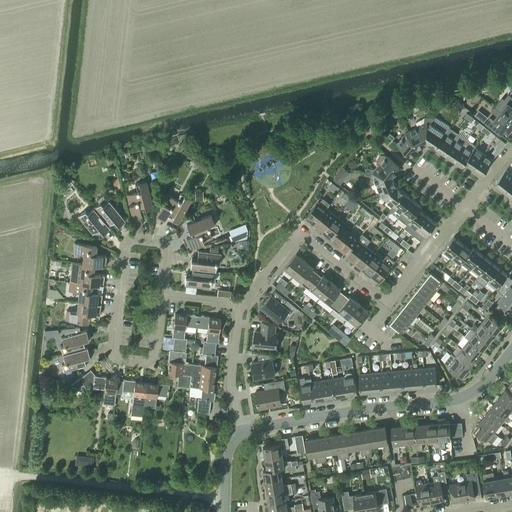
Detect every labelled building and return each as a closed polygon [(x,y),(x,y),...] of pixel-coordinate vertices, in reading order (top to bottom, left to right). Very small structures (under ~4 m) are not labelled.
[(501,98),(495,106),(511,120),(511,97),(508,94),(503,100),(501,98)] [(462,107),(459,105),(456,103),(453,107),(459,111),(462,107)] [(490,117),(485,123),(496,131),(498,134),(500,134),(504,129),(508,133),(509,132),(511,131),(511,130),(511,120),(495,106),(493,108),(491,111),(497,116),(493,120),(490,117)] [(418,126),(409,131),(418,146),(427,141),(427,142),(428,117),(424,117),(424,118),(416,122),(418,126)] [(428,117),(427,142),(436,147),(449,128),(450,126),(436,117),(428,117)] [(449,128),(436,147),(436,148),(445,154),(458,134),(449,128)] [(406,133),(397,143),(410,154),(410,155),(417,147),(418,146),(409,131),(406,133)] [(458,134),(445,154),(454,159),(467,140),(458,134)] [(496,155),(506,143),(501,139),(492,152),(496,155)] [(467,140),(454,159),(463,166),(465,162),(472,150),(475,147),(476,145),(467,140)] [(472,150),(465,162),(474,168),(484,153),(483,153),(475,147),(472,150)] [(484,153),(474,168),(483,174),(493,159),(484,153)] [(399,167),(385,156),(384,155),(381,156),(378,158),(377,161),(376,164),(378,165),(375,169),(366,168),(365,171),(392,176),(399,167)] [(347,162),(351,169),(358,166),(355,159),(347,162)] [(343,167),(333,179),(341,185),(351,173),(343,167)] [(511,179),(511,174),(506,169),(495,183),(504,190),(511,179)] [(396,185),(392,176),(365,171),(365,175),(373,176),(380,192),(396,185)] [(120,187),(118,178),(112,180),(114,189),(120,187)] [(139,210),(152,206),(146,181),(135,184),(137,191),(126,194),(132,217),(141,215),(139,210)] [(396,185),(380,192),(381,197),(394,206),(405,192),(396,185)] [(413,199),(405,192),(394,206),(390,211),(398,218),(402,213),(413,199)] [(166,215),(178,221),(190,198),(180,193),(177,199),(167,194),(156,215),(164,220),(166,215)] [(124,219),(108,200),(103,194),(96,200),(99,203),(93,208),(108,226),(114,220),(118,225),(124,219)] [(306,215),(306,216),(315,223),(327,207),(330,203),(323,198),(320,201),(318,200),(306,216),(306,215)] [(407,225),(419,209),(422,206),(413,199),(402,213),(398,218),(407,225)] [(327,207),(315,223),(323,230),(335,214),(327,207)] [(109,228),(108,226),(93,208),(87,213),(85,210),(77,216),(92,234),(99,228),(103,233),(109,228)] [(427,216),(419,209),(407,225),(404,228),(412,234),(427,216)] [(207,228),(215,225),(210,214),(186,224),(191,236),(186,238),(189,247),(211,238),(207,228)] [(335,214),(323,230),(331,236),(331,237),(341,225),(344,222),(344,221),(335,214)] [(379,220),(375,216),(371,222),(375,225),(379,220)] [(436,223),(427,216),(412,234),(421,241),(425,236),(425,237),(436,223)] [(233,242),(246,239),(247,229),(245,224),(228,230),(233,242)] [(330,238),(329,238),(338,245),(349,231),(341,225),(331,237),(331,236),(330,238)] [(349,231),(338,245),(347,252),(358,238),(349,231)] [(345,253),(354,261),(366,245),(370,240),(362,233),(358,238),(347,252),(345,253)] [(462,244),(454,237),(442,251),(451,257),(462,244)] [(74,243),(73,252),(83,254),(82,263),(94,265),(105,266),(106,256),(95,254),(96,245),(74,243)] [(471,250),(470,250),(462,244),(451,257),(460,265),(462,261),(471,250)] [(366,245),(354,261),(362,267),(375,252),(366,245)] [(470,268),(482,254),(473,247),(470,250),(471,250),(462,261),(470,268)] [(191,259),(190,267),(192,268),(192,267),(215,270),(216,263),(219,263),(221,253),(217,253),(217,249),(209,248),(209,252),(198,251),(196,260),(191,259)] [(375,252),(362,267),(371,274),(383,258),(375,252)] [(305,260),(296,253),(284,269),(285,270),(284,271),(291,276),(291,275),(292,276),(305,260)] [(383,258),(371,274),(380,281),(392,265),(395,261),(386,254),(383,258)] [(479,275),(490,261),(482,254),(470,268),(479,275)] [(317,272),(313,269),(314,268),(305,260),(292,276),(293,277),(299,283),(300,282),(306,287),(317,272)] [(487,281),(498,267),(490,261),(479,275),(487,281)] [(71,271),(69,281),(80,282),(98,285),(103,285),(104,275),(93,273),(94,265),(82,263),(72,262),(71,271)] [(185,275),(184,284),(185,284),(209,286),(210,279),(214,279),(215,270),(192,267),(192,268),(191,276),(185,275)] [(487,281),(496,288),(507,274),(498,267),(487,281)] [(424,280),(436,290),(443,281),(431,271),(424,280)] [(319,298),(332,282),(323,274),(322,276),(317,272),(306,287),(312,292),(311,292),(318,297),(319,298)] [(511,284),(511,278),(509,276),(497,290),(503,295),(498,301),(511,312),(511,286),(511,285),(511,284)] [(430,298),(436,290),(424,280),(417,288),(430,298)] [(69,281),(68,291),(79,292),(77,302),(101,304),(102,294),(97,293),(98,285),(80,282),(69,281)] [(281,290),(285,286),(279,281),(275,286),(281,290)] [(341,289),(332,282),(319,298),(320,298),(320,299),(326,304),(327,304),(333,308),(344,294),(340,290),(341,289)] [(285,286),(281,290),(286,295),(290,291),(285,286)] [(423,307),(430,298),(417,288),(411,297),(423,307)] [(296,308),(287,300),(283,305),(271,294),(261,307),(279,322),(285,315),(288,317),(296,308)] [(349,297),(344,294),(333,308),(339,313),(338,314),(345,319),(345,318),(346,319),(359,303),(350,296),(349,297)] [(416,315),(423,307),(411,297),(404,305),(416,315)] [(66,310),(65,320),(87,322),(88,313),(99,315),(101,304),(77,302),(76,311),(66,310)] [(490,306),(486,302),(482,307),(486,311),(490,306)] [(359,303),(346,319),(347,320),(347,321),(353,326),(354,325),(355,326),(367,311),(368,311),(359,303)] [(307,313),(311,308),(305,304),(302,308),(307,313)] [(410,324),(416,315),(404,305),(397,314),(410,324)] [(311,308),(307,313),(313,317),(317,313),(311,308)] [(173,328),(172,337),(174,337),(173,343),(185,345),(186,338),(184,338),(185,325),(196,326),(198,315),(196,315),(194,313),(192,313),(191,314),(186,314),(186,315),(175,313),(173,328)] [(496,333),(503,324),(489,313),(482,322),(496,333)] [(198,315),(196,326),(207,327),(206,340),(203,340),(203,347),(215,348),(216,342),(218,342),(221,319),(209,317),(209,316),(204,316),(203,314),(201,314),(199,315),(198,315)] [(403,332),(410,324),(397,314),(390,322),(403,332)] [(307,316),(303,321),(307,324),(311,320),(307,316)] [(276,325),(269,322),(262,321),(261,331),(255,331),(254,347),(276,349),(277,333),(275,333),(276,325)] [(489,341),(496,333),(482,322),(478,327),(474,324),(471,327),(489,341)] [(334,335),(337,331),(332,326),(328,330),(334,335)] [(88,338),(86,330),(80,332),(78,327),(62,328),(64,336),(61,337),(63,344),(60,345),(62,354),(84,348),(82,340),(88,338)] [(483,350),(489,341),(471,327),(465,336),(469,339),(483,350)] [(58,329),(44,331),(47,338),(59,335),(58,329)] [(337,331),(334,335),(339,340),(343,335),(337,331)] [(476,358),(483,350),(469,339),(462,347),(476,358)] [(169,361),(167,372),(178,374),(178,373),(191,375),(192,363),(184,362),(185,345),(173,343),(172,349),(169,349),(168,361),(169,361)] [(192,363),(191,375),(214,377),(215,366),(216,366),(218,355),(214,354),(215,348),(203,347),(200,346),(199,352),(202,352),(202,353),(205,354),(204,364),(192,363)] [(83,357),(89,355),(87,347),(84,348),(62,354),(57,355),(59,363),(61,362),(63,372),(86,365),(83,357)] [(469,367),(476,358),(462,347),(455,356),(469,367)] [(259,361),(251,363),(254,378),(275,375),(271,354),(264,353),(257,352),(259,361)] [(455,356),(451,353),(444,361),(449,370),(454,375),(457,371),(462,376),(469,367),(455,356)] [(351,357),(341,359),(341,365),(352,363),(351,357)] [(424,368),(425,385),(436,384),(435,367),(424,368)] [(415,386),(425,385),(424,368),(413,369),(415,386)] [(90,369),(72,384),(76,389),(82,384),(85,388),(93,389),(93,387),(104,388),(103,392),(104,392),(102,403),(114,404),(116,393),(117,380),(117,379),(106,378),(106,377),(95,375),(90,369)] [(404,387),(415,386),(413,369),(402,370),(404,387)] [(393,388),(404,387),(402,370),(391,371),(393,388)] [(382,389),(393,388),(391,371),(381,372),(382,389)] [(344,376),(343,376),(346,394),(357,392),(354,375),(353,375),(353,374),(352,373),(349,372),(347,373),(346,374),(345,375),(344,376)] [(372,390),(382,389),(381,372),(370,373),(372,390)] [(178,374),(176,386),(183,387),(190,387),(190,386),(191,375),(178,373),(178,374)] [(360,391),(372,390),(370,373),(359,374),(360,391)] [(190,387),(189,395),(201,396),(200,399),(198,398),(196,411),(209,412),(210,400),(212,400),(214,388),(213,388),(214,377),(191,375),(190,386),(190,387)] [(343,376),(333,378),(336,396),(346,394),(343,376)] [(300,378),(299,378),(300,384),(303,401),(314,399),(311,382),(311,378),(305,379),(304,377),(300,378)] [(333,378),(322,380),(325,397),(336,396),(333,378)] [(59,386),(63,390),(71,384),(67,380),(63,379),(60,382),(59,386)] [(117,380),(116,393),(122,393),(122,395),(123,397),(125,397),(127,398),(129,398),(131,398),(132,397),(133,395),(132,404),(131,414),(142,415),(143,406),(146,383),(135,381),(135,380),(123,379),(123,380),(117,380)] [(279,392),(285,391),(283,379),(270,382),(271,389),(256,391),(259,408),(282,404),(279,392)] [(311,382),(314,399),(325,397),(322,380),(311,382)] [(146,383),(143,406),(155,407),(156,394),(168,396),(169,384),(157,383),(157,384),(146,383)] [(511,393),(506,388),(499,396),(511,406),(511,393)] [(499,396),(493,404),(507,416),(511,412),(511,406),(499,396)] [(493,404),(487,412),(501,423),(504,419),(507,422),(510,418),(507,416),(493,404)] [(480,420),(495,431),(501,424),(501,423),(487,412),(480,420)] [(450,423),(450,421),(443,422),(442,420),(439,420),(438,422),(438,429),(440,447),(445,447),(444,439),(451,438),(451,436),(450,423)] [(480,420),(474,429),(488,440),(492,443),(499,435),(495,432),(495,431),(480,420)] [(434,440),(435,448),(437,447),(440,447),(438,429),(438,422),(426,423),(428,440),(434,440)] [(422,441),(428,440),(426,423),(415,424),(417,449),(422,449),(422,441)] [(412,450),(417,449),(415,424),(403,425),(405,442),(411,442),(412,450)] [(390,450),(388,443),(385,425),(374,427),(377,445),(383,444),(384,451),(390,450)] [(399,443),(405,442),(403,425),(392,426),(394,451),(399,451),(399,443)] [(363,429),(367,454),(372,453),(371,446),(377,445),(374,427),(363,429)] [(362,455),(367,454),(363,429),(351,431),(354,448),(360,447),(362,455)] [(348,450),(354,448),(351,431),(340,433),(344,458),(349,457),(348,450)] [(339,459),(344,458),(340,433),(329,435),(332,452),(338,451),(339,459)] [(325,453),(332,452),(329,435),(318,437),(322,462),(327,461),(325,453)] [(263,446),(262,447),(263,452),(264,452),(265,458),(283,455),(282,448),(289,447),(287,437),(275,439),(276,444),(263,446)] [(317,462),(322,462),(318,437),(306,439),(309,456),(316,455),(317,462)] [(283,455),(265,458),(267,469),(296,464),(296,465),(298,464),(297,460),(291,461),(291,460),(284,461),(283,455)] [(75,457),(75,466),(91,467),(91,458),(75,457)] [(267,469),(263,469),(265,481),(283,478),(282,472),(296,469),(296,465),(296,464),(267,469)] [(370,470),(361,471),(362,480),(371,478),(370,470)] [(428,482),(432,502),(444,500),(442,491),(445,491),(444,487),(447,487),(445,470),(438,471),(439,475),(433,476),(434,481),(428,482)] [(511,473),(509,474),(508,470),(503,471),(504,475),(503,475),(507,493),(511,491),(511,473)] [(481,493),(477,471),(466,473),(467,480),(450,483),(453,502),(475,498),(474,494),(481,493)] [(494,476),(493,471),(483,473),(486,496),(497,495),(494,476)] [(497,495),(507,493),(503,475),(494,476),(497,495)] [(283,478),(265,481),(267,492),(296,487),(295,482),(284,484),(283,478)] [(432,502),(428,482),(423,483),(421,479),(416,480),(420,504),(432,502)] [(296,487),(267,492),(269,504),(287,501),(285,494),(297,492),(296,487)] [(364,492),(367,511),(372,511),(379,511),(378,503),(389,501),(386,488),(379,489),(380,490),(376,491),(375,490),(364,492)] [(313,508),(319,507),(320,511),(336,511),(333,496),(321,498),(319,490),(311,492),(313,508)] [(367,511),(364,492),(353,494),(353,495),(349,495),(348,490),(341,492),(345,509),(355,507),(356,511),(367,511)] [(412,505),(410,493),(403,494),(405,506),(412,505)] [(287,501),(269,504),(270,511),(287,511),(296,511),(299,510),(304,509),(303,504),(295,505),(288,507),(287,501)]
